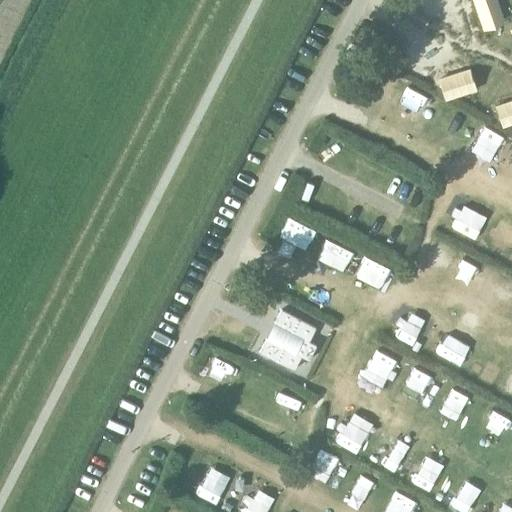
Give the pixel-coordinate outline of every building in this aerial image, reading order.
[(306,363),(325,318),(286,302),(267,347),(306,363)] [(451,383),(455,373),(431,362),(427,372),(451,383)] [(490,415),(509,424),(511,418),(511,403),(499,398),(490,415)] [(394,447),(389,456),(408,466),(413,457),(394,447)] [(443,487),(448,477),(425,466),(420,476),(443,487)] [(511,501),(511,489),(480,472),(458,511),(511,511),(511,508),(509,507),(511,501)]
